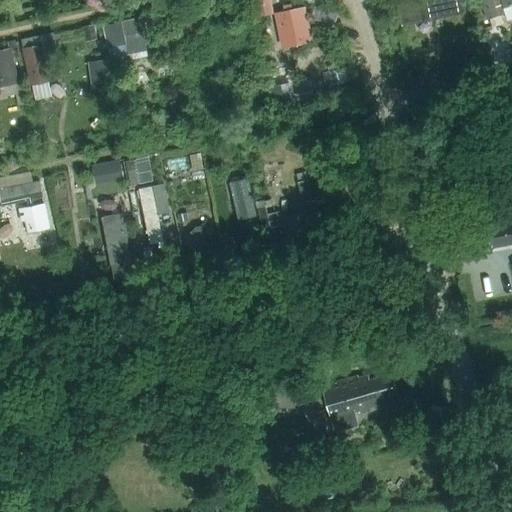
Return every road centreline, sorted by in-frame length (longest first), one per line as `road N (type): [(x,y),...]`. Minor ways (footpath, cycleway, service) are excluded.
road 1 (track): [(0,366),(291,289),(418,210)]
road 2 (unclassified): [(506,511),(418,210),(511,147)]
road 3 (track): [(418,210),(356,0)]
road 4 (track): [(511,67),(384,91)]
